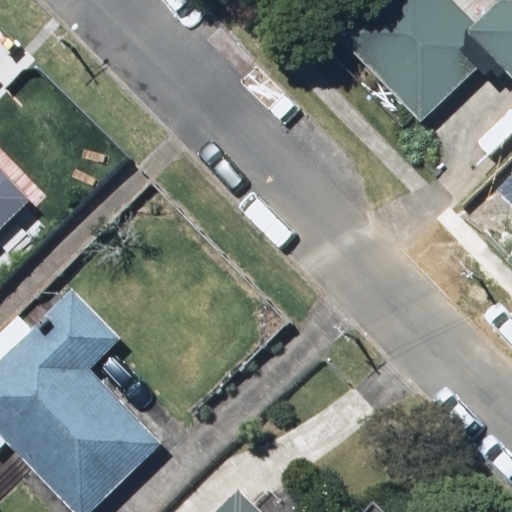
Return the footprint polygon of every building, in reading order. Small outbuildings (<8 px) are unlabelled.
[(511,0),(493,0),(498,5),(476,27),(449,0),(367,0),(329,37),(421,131),(482,72),(511,102),(511,0)] [(511,176),(498,191),(511,204),(511,176)] [(0,239),(30,210),(0,179),(0,239)] [(118,344),(67,296),(31,337),(10,318),(0,329),(0,447),(71,511),(96,511),(156,447),(84,381),(118,344)] [(253,511),(234,492),(212,511),(253,511)]
